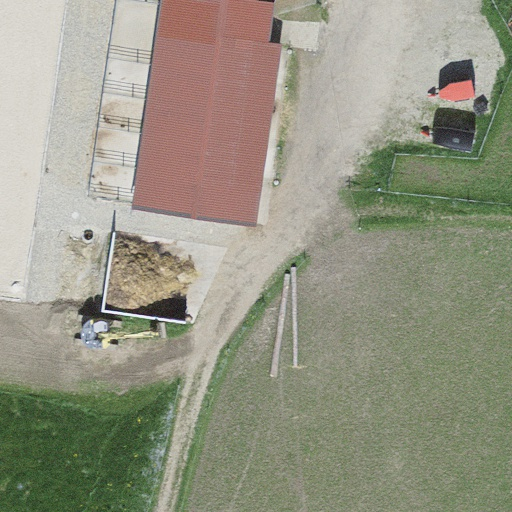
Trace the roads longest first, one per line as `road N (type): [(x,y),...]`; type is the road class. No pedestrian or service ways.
road 1 (track): [(167,511),(229,255),(303,84),(359,0)]
road 2 (track): [(229,255),(349,204),(511,224)]
